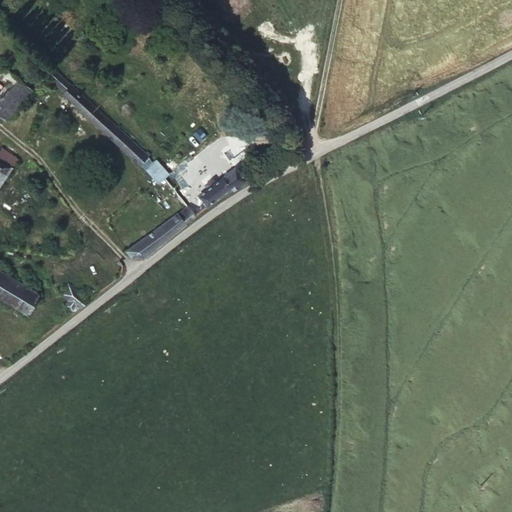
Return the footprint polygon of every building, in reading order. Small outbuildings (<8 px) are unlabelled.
[(156,164),(56,70),(50,76),(68,94),(66,96),(146,170),(156,164)] [(0,112),(7,119),(32,90),(20,79),(0,100),(0,112)] [(0,185),(18,159),(2,148),(0,150),(0,185)] [(173,174),(160,162),(156,164),(146,170),(162,185),(173,174)] [(234,189),(249,180),(235,167),(215,183),(212,179),(206,184),(209,188),(200,195),(205,202),(202,205),(205,209),(234,189)] [(145,258),(196,216),(188,205),(187,205),(127,251),(132,257),(145,258)] [(40,295),(0,270),(0,296),(29,314),(40,295)] [(89,300),(69,284),(62,294),(80,308),(89,300)]
